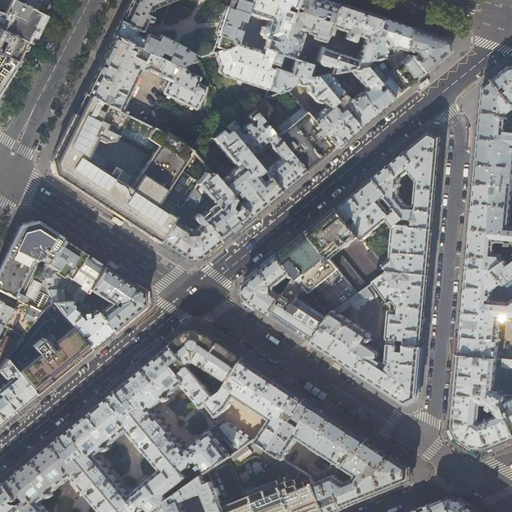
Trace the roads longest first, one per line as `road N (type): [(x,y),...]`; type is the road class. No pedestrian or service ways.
road 1 (residential): [(421,441),(431,420),(463,133),(439,96)]
road 2 (residential): [(439,96),(193,293)]
road 3 (residential): [(193,293),(421,441)]
road 4 (residential): [(193,293),(0,454)]
road 5 (residential): [(2,171),(193,293)]
road 6 (secondary): [(2,171),(87,0)]
